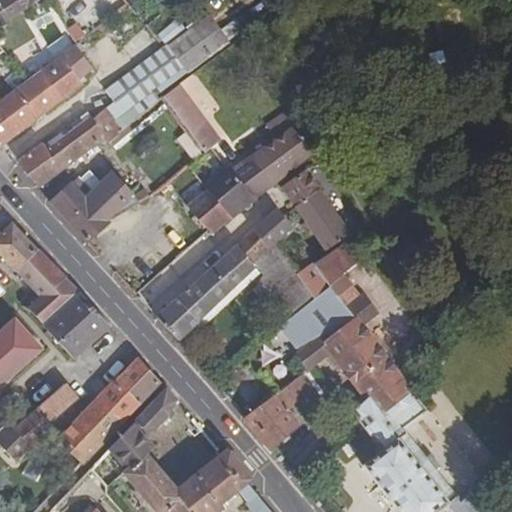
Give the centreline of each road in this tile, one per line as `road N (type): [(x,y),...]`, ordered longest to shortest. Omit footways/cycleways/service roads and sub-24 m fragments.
road 1 (tertiary): [(301,511),(138,327)]
road 2 (residential): [(264,196),(127,315)]
road 3 (tertiary): [(127,315),(22,204)]
road 4 (residential): [(97,87),(0,163)]
